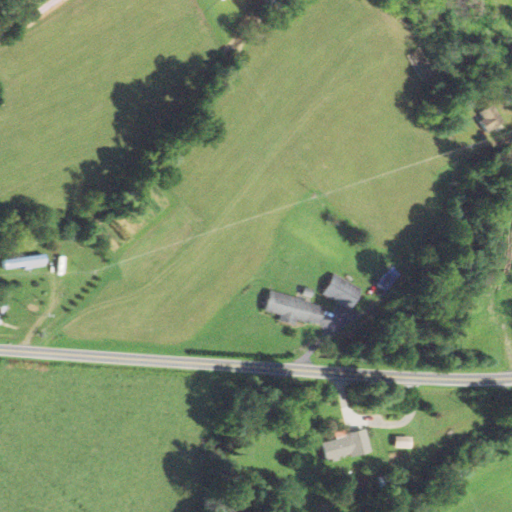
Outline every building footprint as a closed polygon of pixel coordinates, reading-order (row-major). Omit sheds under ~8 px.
[(477,114),(486,133),(502,125),(493,107),(477,114)] [(46,267),(46,257),(2,260),(3,271),(46,267)] [(322,300),(353,311),(361,287),(331,277),(322,300)] [(265,313),(279,316),(278,323),(294,327),(295,321),(320,327),(325,306),(269,293),(265,313)] [(371,453),(366,432),(320,443),(325,464),(371,453)] [(395,449),(412,450),(412,438),(395,438),(395,449)]
